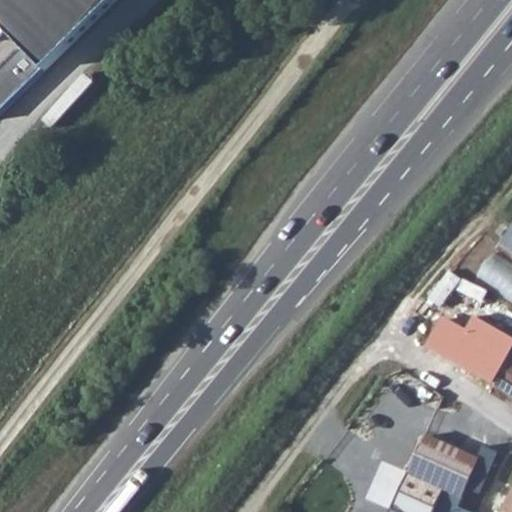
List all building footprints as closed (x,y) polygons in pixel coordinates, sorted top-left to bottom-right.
[(0,0),(0,24),(22,48),(0,69),(0,115),(116,0),(0,0)] [(511,228),(503,243),(511,248),(511,228)] [(442,356),(511,399),(511,335),(468,311),(442,356)] [(465,496),(477,503),(493,467),(425,436),(410,469),(409,471),(445,487),(465,496)] [(511,445),(481,511),(500,511),(511,487),(511,445)] [(434,511),(445,487),(409,471),(396,507),(406,511),(434,511)] [(445,487),(434,511),(464,511),(460,510),(465,496),(445,487)] [(511,511),(511,493),(503,511),(511,511)]
